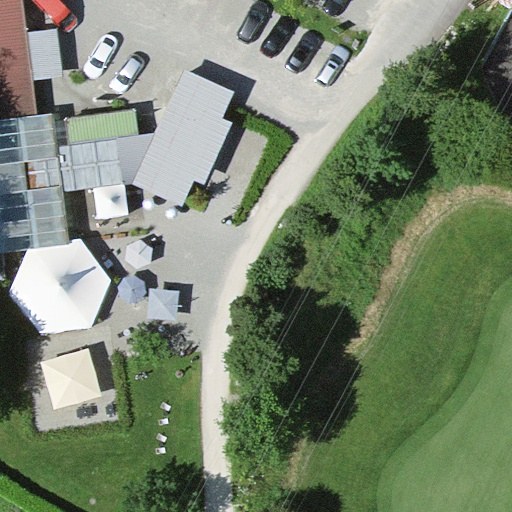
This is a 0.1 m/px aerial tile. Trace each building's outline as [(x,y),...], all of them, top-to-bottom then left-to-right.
[(0,0),(0,118),(36,115),(33,80),(26,31),(23,0),(0,0)] [(57,26),(26,31),(33,80),(64,75),(57,26)] [(185,70),(157,133),(131,184),(182,208),(194,181),(206,184),(231,122),(220,118),(232,92),(185,70)] [(69,146),(58,148),(64,192),(131,184),(157,133),(139,134),(137,106),(66,117),(69,146)] [(53,111),(36,115),(0,118),(0,279),(3,279),(1,250),(28,245),(6,293),(40,335),(92,329),(109,280),(84,239),(70,242),(64,192),(58,148),(53,111)]
